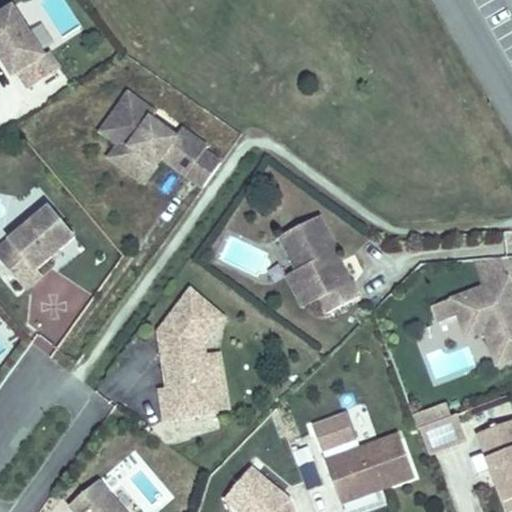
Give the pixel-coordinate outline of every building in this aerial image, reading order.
[(10,8),(0,14),(0,62),(10,78),(15,75),(25,91),(56,71),(46,55),(42,57),(10,8)] [(190,157),(193,153),(167,134),(162,142),(137,124),(141,118),(115,98),(92,130),(113,145),(116,141),(121,145),(105,168),(131,188),(150,161),(158,166),(156,168),(173,181),(190,157)] [(105,168),(121,145),(116,141),(113,145),(92,130),(88,136),(106,149),(96,162),(105,168)] [(189,193),(206,169),(190,157),(173,181),(189,193)] [(39,214),(0,247),(0,274),(18,295),(33,282),(28,276),(65,244),(39,214)] [(282,277),(298,309),(306,305),(314,320),(348,303),(340,287),(337,288),(329,273),(327,274),(324,269),(326,267),(321,258),(324,257),(305,222),(265,243),(283,277),(282,277)] [(298,309),(282,277),(273,282),(290,314),(298,309)] [(511,320),(506,322),(503,313),(508,311),(497,281),(440,303),(447,320),(455,341),(473,335),(486,369),(511,358),(511,320)] [(156,422),(193,416),(188,386),(201,384),(196,349),(216,320),(180,294),(150,336),(155,341),(157,351),(152,352),(159,391),(151,392),(156,422)] [(447,320),(440,303),(420,311),(427,328),(447,320)] [(201,384),(188,386),(193,416),(206,413),(201,384)] [(442,421),(437,408),(403,421),(408,434),(410,433),(442,421)] [(405,482),(389,439),(349,454),(336,418),(302,431),(311,457),(335,448),(338,458),(315,467),(325,493),(340,487),(342,495),(350,498),(372,489),(374,494),(405,482)] [(442,421),(410,433),(420,460),(458,445),(448,419),(442,421)] [(511,511),(511,434),(507,422),(469,437),(484,475),(489,473),(495,486),(489,488),(498,511),(511,511)] [(313,487),(305,464),(290,470),(299,492),(313,487)] [(283,503),(282,501),(242,469),(217,501),(230,511),(286,511),(285,511),(280,511),(278,506),(283,503)] [(489,473),(484,475),(489,488),(495,486),(489,473)] [(115,511),(91,483),(63,507),(67,511),(115,511)] [(340,487),(325,493),(331,509),(374,494),(372,489),(350,498),(342,495),(340,487)] [(285,511),(286,511),(283,503),(278,506),(280,511),(285,511)]
